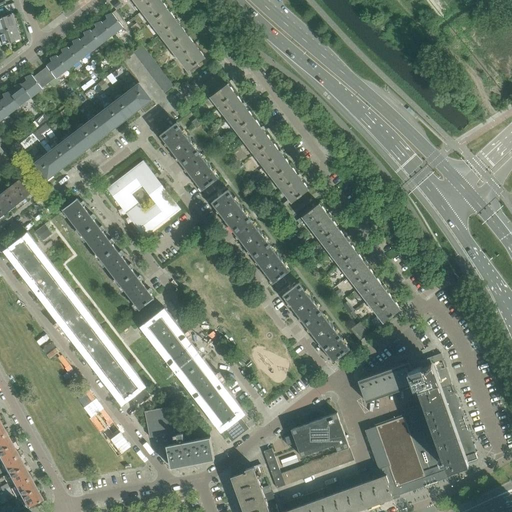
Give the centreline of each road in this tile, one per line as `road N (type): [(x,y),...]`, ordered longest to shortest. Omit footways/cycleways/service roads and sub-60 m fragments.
road 1 (primary): [(237,0),(408,162),(511,311)]
road 2 (primary): [(511,243),(384,103),(265,0)]
road 3 (residential): [(424,308),(321,175),(323,161),(252,66),(231,59)]
road 4 (residential): [(277,425),(84,183)]
road 5 (residential): [(333,381),(141,139)]
road 6 (residential): [(172,484),(0,259)]
road 7 (residential): [(424,308),(436,310),(471,365),(505,461),(425,504)]
road 8 (residential): [(68,506),(0,379)]
road 9 (residential): [(141,139),(150,122),(231,59)]
